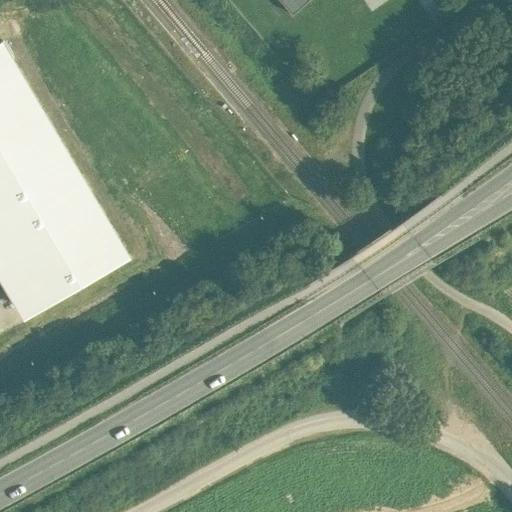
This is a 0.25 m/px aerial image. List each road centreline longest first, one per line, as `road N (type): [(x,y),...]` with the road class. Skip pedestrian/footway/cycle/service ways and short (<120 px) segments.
road 1 (secondary): [(511,183),(209,374),(0,490)]
road 2 (unclassified): [(511,493),(427,442),(374,433),(323,437),(171,511)]
